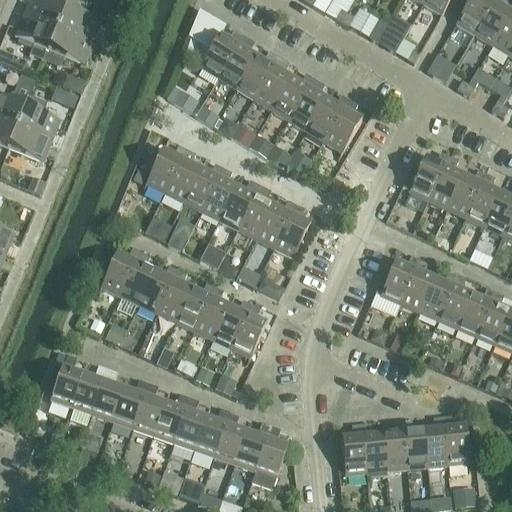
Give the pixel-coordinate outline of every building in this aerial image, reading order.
[(21,0),(19,4),(28,8),(31,0),(21,0)] [(31,0),(28,8),(23,21),(57,35),(70,3),(64,0),(51,0),(49,7),(32,0),(31,0)] [(111,0),(106,0),(102,11),(114,15),(119,3),(111,0)] [(317,2),(314,0),(310,0),(306,8),(312,11),(317,2)] [(428,0),(404,0),(423,10),(428,0)] [(452,0),(428,0),(423,10),(441,21),(452,0)] [(473,0),(456,29),(474,41),(493,8),(479,0),(473,0)] [(100,27),(83,20),(87,9),(70,3),(57,35),(91,49),(100,27)] [(511,19),(493,8),(474,41),(491,51),(511,19)] [(335,25),(341,28),(347,19),(341,15),(335,25)] [(353,22),(347,19),(341,28),(348,32),(353,22)] [(511,56),(511,19),(491,51),(509,62),(511,56)] [(23,21),(14,42),(32,49),(28,60),(44,67),(57,35),(23,21)] [(91,49),(57,35),(44,67),(59,73),(64,62),(82,70),(91,49)] [(376,35),(370,45),(376,48),(382,39),(376,35)] [(183,108),(199,82),(203,85),(207,78),(218,85),(244,43),(236,38),(233,43),(236,47),(234,50),(220,41),(200,74),(192,69),(186,78),(185,77),(180,86),(181,87),(172,102),(183,108)] [(244,51),(249,53),(252,48),(244,43),(218,85),(236,95),(255,63),(242,55),(244,51)] [(394,46),(389,55),(395,59),(400,49),(394,46)] [(413,69),(418,60),(412,56),(407,66),(413,69)] [(269,71),(255,63),(236,95),(253,106),(279,64),(271,59),(267,64),(271,68),(269,71)] [(279,72),(284,74),(287,69),(279,64),(253,106),(271,116),(290,84),(277,76),(279,72)] [(426,77),(433,81),(438,72),(432,68),(426,77)] [(304,92),(290,84),(271,116),(288,127),(314,85),(305,80),(302,85),(306,89),(304,92)] [(314,85),(288,127),(306,138),(325,105),(312,97),(314,93),(319,95),(322,90),(314,85)] [(456,96),(462,99),(468,90),(462,86),(456,96)] [(468,90),(462,99),(468,103),(474,94),(468,90)] [(0,101),(0,126),(17,133),(25,112),(0,101)] [(30,101),(25,112),(17,133),(51,147),(59,126),(43,119),(47,108),(30,101)] [(339,113),(325,105),(306,138),(323,148),(348,106),(340,101),(337,106),(341,110),(339,113)] [(348,106),(323,148),(341,159),(361,127),(346,118),(349,114),(354,116),(357,111),(348,106)] [(491,117),(497,120),(503,111),(497,107),(491,117)] [(508,115),(503,111),(497,120),(503,124),(508,115)] [(0,151),(8,155),(17,133),(0,126),(0,151)] [(51,147),(17,133),(8,155),(42,169),(51,147)] [(162,157),(145,190),(164,200),(186,156),(178,152),(175,157),(179,161),(177,164),(162,157)] [(273,152),(265,165),(283,175),(291,163),(273,152)] [(187,164),(192,166),(195,160),(186,156),(164,200),(183,209),(199,175),(185,168),(187,164)] [(409,198),(428,207),(449,163),(440,159),(438,164),(442,167),(440,171),(425,164),(409,198)] [(291,163),(283,175),(300,186),(308,173),(291,163)] [(458,167),(449,163),(428,207),(446,216),(463,182),(448,175),(450,171),(455,172),(458,167)] [(214,183),(199,175),(183,209),(201,218),(223,174),(214,170),(212,175),(216,179),(214,183)] [(138,172),(132,185),(140,189),(147,177),(138,172)] [(223,183),(229,184),(231,179),(223,174),(201,218),(219,228),(236,194),(222,186),(223,183)] [(477,188),(463,182),(446,216),(465,224),(486,180),(477,176),(475,181),(479,185),(477,188)] [(494,184),(486,180),(465,224),(483,233),(500,199),(485,192),(486,188),(492,189),(494,184)] [(250,201),(236,194),(219,228),(237,237),(259,193),(251,189),(248,194),(252,197),(250,201)] [(260,201),(265,202),(268,197),(259,193),(237,237),(255,246),(272,212),(258,205),(260,201)] [(511,204),(500,199),(483,233),(502,242),(511,221),(511,198),(511,199),(511,198),(511,204)] [(287,219),(272,212),(255,246),(274,255),(296,211),(287,207),(284,212),(289,216),(287,219)] [(304,215),(296,211),(274,255),(293,265),(310,231),(294,223),(296,220),(302,221),(304,215)] [(511,221),(502,242),(511,246),(511,221)] [(13,240),(0,234),(0,258),(5,261),(13,240)] [(207,251),(199,267),(217,276),(225,261),(226,260),(207,251)] [(117,260),(100,294),(120,303),(141,259),(132,254),(129,260),(134,263),(132,267),(117,260)] [(141,267),(147,268),(149,263),(141,259),(120,303),(138,312),(154,277),(140,271),(141,267)] [(380,302),(400,311),(419,266),(410,262),(408,267),(412,271),(411,274),(395,268),(380,302)] [(428,270),(419,266),(400,311),(418,319),(433,284),(419,278),(420,274),(426,275),(428,270)] [(169,284),(154,277),(138,312),(157,320),(177,276),(169,272),(166,277),(170,281),(169,284)] [(178,284),(184,285),(186,280),(177,276),(157,320),(175,329),(191,295),(176,288),(178,284)] [(448,291),(433,284),(418,319),(437,327),(457,282),(448,278),(445,283),(450,287),(448,291)] [(465,286),(457,282),(437,327),(456,335),(471,300),(456,294),(458,290),(463,291),(465,286)] [(206,302),(191,295),(175,329),(193,338),(214,293),(206,289),(203,294),(207,298),(206,302)] [(215,302),(221,303),(223,297),(214,293),(193,338),(212,346),(228,312),(213,305),(215,302)] [(486,307),(471,300),(456,335),(475,343),(494,298),(486,295),(483,300),(488,303),(486,307)] [(503,302),(494,298),(475,343),(494,352),(509,317),(494,310),(496,307),(501,307),(503,302)] [(243,319),(228,312),(212,346),(230,355),(251,311),(243,306),(240,312),(244,315),(243,319)] [(252,319),(258,320),(260,315),(251,311),(230,355),(250,364),(266,330),(250,323),(252,319)] [(511,318),(509,317),(494,352),(511,359),(511,318)] [(168,374),(175,360),(163,354),(156,369),(168,374)] [(76,365),(67,361),(62,374),(62,373),(50,406),(71,414),(83,381),(72,377),(76,365)] [(189,370),(184,382),(191,385),(196,373),(189,370)] [(94,385),(83,381),(71,414),(92,421),(107,375),(98,372),(94,385)] [(117,379),(107,375),(92,421),(112,428),(123,395),(112,391),(117,379)] [(134,399),(123,395),(112,428),(132,435),(148,390),(139,386),(134,399)] [(488,386),(484,395),(495,400),(499,391),(488,386)] [(158,393),(148,390),(132,435),(153,442),(164,409),(153,405),(158,393)] [(175,413),(164,409),(153,442),(173,449),(189,404),(179,401),(175,413)] [(198,407),(189,404),(173,449),(193,456),(205,424),(194,420),(198,407)] [(216,427),(205,424),(193,456),(214,464),(230,418),(220,415),(216,427)] [(239,421),(230,418),(214,464),(234,471),(246,438),(235,434),(239,421)] [(452,422),(442,423),(447,472),(468,470),(465,432),(448,434),(447,430),(452,428),(452,422)] [(439,434),(423,436),(427,474),(447,472),(442,423),(433,424),(433,429),(439,430),(439,434)] [(411,426),(402,427),(407,476),(427,474),(423,436),(407,438),(407,433),(412,432),(411,426)] [(399,438),(382,440),(386,478),(407,476),(402,427),(392,428),(393,433),(398,434),(399,438)] [(256,442),(246,438),(234,471),(255,478),(270,433),(261,429),(256,442)] [(371,430),(361,431),(366,480),(386,478),(382,440),(366,441),(366,437),(371,435),(371,430)] [(345,482),(366,480),(361,431),(351,432),(352,437),(358,438),(358,442),(341,444),(345,482)] [(280,436),(270,433),(255,478),(251,489),(272,496),(276,485),(287,452),(275,448),(280,436)] [(475,511),(474,496),(454,498),(455,511),(475,511)] [(450,511),(450,502),(441,503),(441,511),(450,511)]
